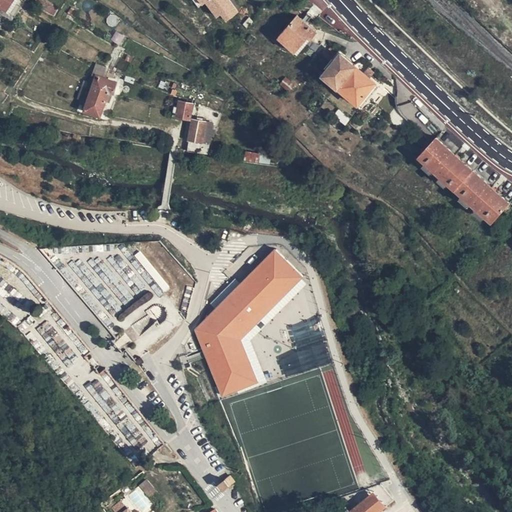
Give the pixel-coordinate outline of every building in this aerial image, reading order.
[(19,0),(0,0),(12,9),(19,0)] [(195,0),(201,8),(206,5),(202,0),(195,0)] [(224,14),(230,21),(242,12),(232,0),(202,0),(206,5),(209,2),(220,17),(224,14)] [(56,19),(61,12),(49,4),(44,10),(56,19)] [(226,24),(230,21),(224,14),(220,17),(226,24)] [(309,37),(315,31),(298,14),(277,35),(293,49),(307,35),(309,37)] [(116,72),(129,52),(125,50),(113,69),(116,72)] [(322,73),(358,102),(373,84),(361,74),(362,72),(364,70),(354,63),(353,64),(339,52),(322,73)] [(115,91),(119,81),(104,75),(95,95),(93,94),(89,103),(103,109),(112,89),(115,91)] [(281,83),(291,91),(296,85),(287,77),(281,83)] [(182,111),(181,114),(193,116),(196,102),(184,100),(183,104),(180,103),(179,110),(182,111)] [(243,136),(248,123),(226,114),(220,127),(243,136)] [(193,137),(213,142),(217,121),(210,120),(201,118),(197,117),(193,137)] [(421,154),(495,218),(505,206),(511,199),(511,198),(438,135),(421,154)] [(190,148),(211,153),(213,142),(193,137),(190,148)] [(275,245),(195,326),(222,397),(258,380),(242,337),(305,274),(275,245)] [(141,250),(135,254),(163,293),(169,288),(141,250)] [(0,285),(8,292),(11,289),(0,280),(0,278),(1,277),(0,276),(0,285)] [(142,308),(154,298),(148,291),(116,317),(126,329),(146,313),(142,308)] [(157,320),(163,309),(152,303),(146,314),(157,320)] [(48,321),(37,327),(45,342),(56,336),(48,321)] [(87,385),(139,457),(159,443),(118,386),(108,393),(98,378),(87,385)] [(233,479),(228,472),(217,481),(222,488),(225,485),(233,479)] [(117,484),(111,477),(97,488),(103,496),(117,484)] [(370,493),(366,497),(376,511),(378,511),(382,509),(370,493)] [(376,511),(366,497),(345,511),(341,507),(336,511),(376,511)]
